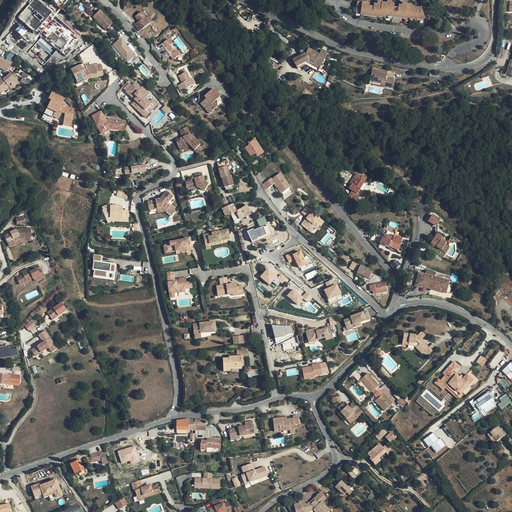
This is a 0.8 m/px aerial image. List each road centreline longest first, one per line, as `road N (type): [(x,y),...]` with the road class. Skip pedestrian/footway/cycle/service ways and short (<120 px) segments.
road 1 (residential): [(175,418),(178,388),(138,200),(174,174),(174,162),(110,95)]
road 2 (unclassified): [(210,0),(223,40),(315,179),(394,275),(394,303)]
road 3 (residential): [(446,67),(480,41),(478,23),(441,34),(392,29),(352,21),(337,10),(338,0)]
road 4 (unclassified): [(446,67),(342,47),(243,0)]
road 5 (unclassified): [(0,476),(175,418)]
road 6 (residential): [(388,317),(262,192)]
road 7 (residential): [(279,397),(249,269),(208,273)]
road 8 (residential): [(315,396),(335,463),(260,511)]
road 9 (residential): [(511,346),(458,310),(394,303)]
